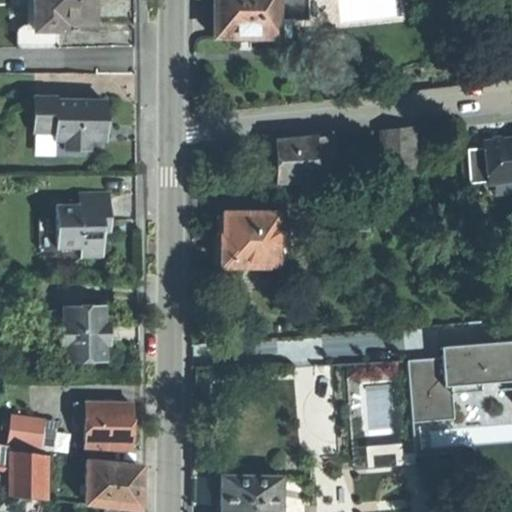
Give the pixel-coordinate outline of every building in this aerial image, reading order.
[(35,30),(61,30),(80,30),(80,23),(95,23),(95,2),(94,0),(27,0),(28,30),(35,30)] [(273,19),(272,0),(212,0),(213,16),(214,43),(274,40),(274,37),(273,19)] [(272,0),(273,19),(283,19),(303,18),(301,0),(272,0)] [(402,14),(400,0),(359,0),(361,17),(402,14)] [(283,19),(273,19),(274,37),(284,37),(283,19)] [(35,48),(35,30),(28,30),(18,30),(18,48),(35,48)] [(61,30),(35,30),(35,48),(61,48),(61,30)] [(89,141),(99,142),(99,125),(106,125),(106,102),(79,102),(79,106),(57,106),(57,98),(34,98),(34,123),(47,123),(55,132),(55,141),(65,141),(65,150),(89,151),(89,141)] [(34,131),(55,132),(47,123),(34,123),(34,131)] [(408,128),(411,176),(428,176),(425,126),(408,128)] [(383,177),(411,176),(408,128),(381,131),(383,177)] [(302,140),(276,143),(276,181),(332,182),(330,137),(302,140)] [(511,138),(497,140),(483,142),(484,147),(466,149),(470,184),(488,182),(488,184),(511,181),(511,138)] [(81,257),(103,257),(102,223),(109,222),(109,208),(108,193),(79,194),(79,206),(55,207),(56,248),(81,248),(81,257)] [(218,228),(218,238),(223,238),(223,267),(277,268),(277,235),(287,235),(287,214),(224,213),(224,217),(218,217),(218,228)] [(74,362),(105,362),(105,333),(105,307),(63,307),(64,322),(61,322),(61,348),(64,348),(74,347),(74,362)] [(511,380),(511,340),(476,343),(441,346),(441,357),(412,359),(415,397),(410,398),(412,423),(454,419),(452,393),(452,386),(482,383),(511,380)] [(64,362),(74,362),(74,347),(64,348),(64,362)] [(452,393),(483,391),(482,383),(452,386),(452,393)] [(82,423),(82,404),(71,404),(71,423),(82,423)] [(130,405),(82,404),(82,423),(82,451),(129,451),(129,429),(130,405)] [(42,420),(11,415),(6,445),(12,446),(38,449),(42,420)] [(57,422),(42,420),(38,449),(49,451),(53,451),(57,422)] [(6,445),(0,444),(0,465),(11,467),(12,454),(12,446),(6,445)] [(38,449),(12,446),(12,454),(45,457),(49,458),(49,451),(38,449)] [(53,451),(49,451),(49,458),(86,461),(86,456),(53,451)] [(45,457),(12,454),(11,467),(11,471),(46,475),(45,457)] [(85,505),(140,511),(141,488),(141,468),(86,461),(85,505)] [(46,490),(46,475),(11,471),(10,496),(53,501),(54,491),(46,490)] [(280,511),(281,479),(221,478),(220,511),(280,511)]
